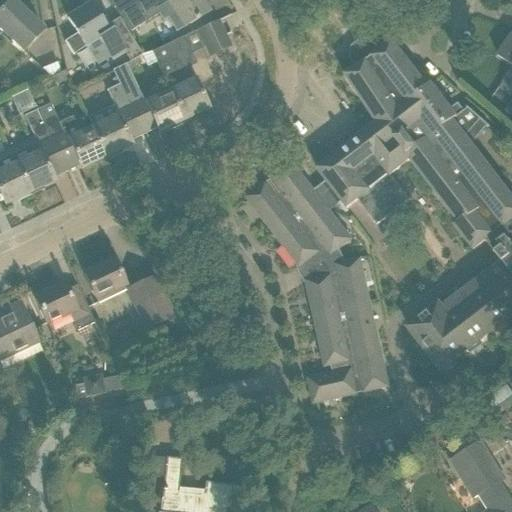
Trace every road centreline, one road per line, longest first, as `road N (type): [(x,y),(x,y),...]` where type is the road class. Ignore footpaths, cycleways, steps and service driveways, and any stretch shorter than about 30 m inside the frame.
road 1 (residential): [(445,389),(398,418),(286,444),(271,305),(194,174)]
road 2 (residential): [(194,174),(255,141),(282,98),(285,44),(271,6)]
road 3 (residential): [(0,262),(194,174)]
